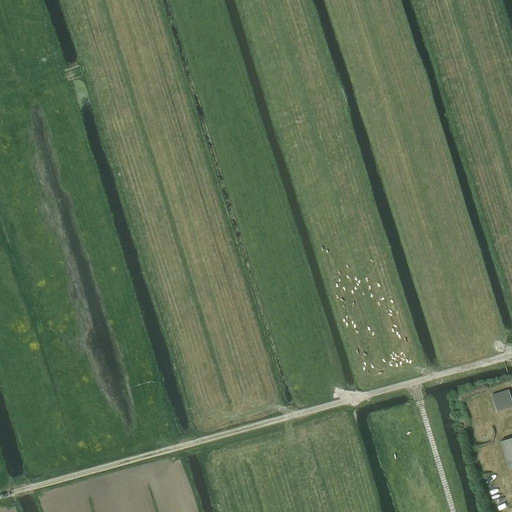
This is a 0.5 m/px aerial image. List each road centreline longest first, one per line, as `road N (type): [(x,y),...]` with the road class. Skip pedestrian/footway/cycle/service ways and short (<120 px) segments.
road 1 (track): [(511,354),(286,418)]
road 2 (track): [(452,511),(413,382)]
